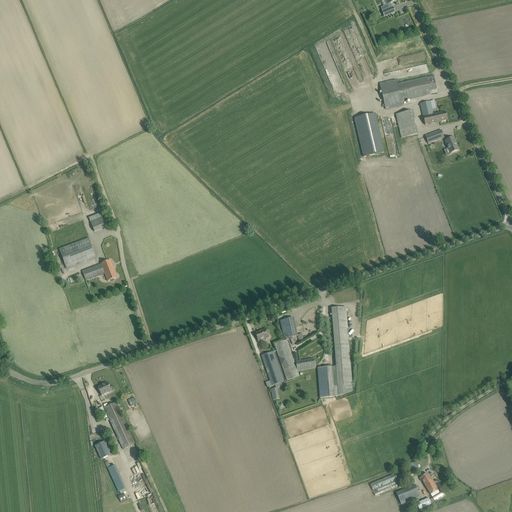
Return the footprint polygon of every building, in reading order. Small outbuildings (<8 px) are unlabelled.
[(384,0),(387,5),(381,8),(382,12),(384,17),(395,12),(393,7),(392,7),(391,4),(396,1),(395,0),(384,0)] [(396,81),(380,84),(383,97),(384,104),(382,105),(383,107),(385,107),(386,110),(402,106),(401,101),(430,94),(438,93),(434,76),(428,77),(427,78),(397,85),(396,81)] [(425,125),(440,122),(447,120),(446,112),(433,115),(432,110),(431,107),(430,101),(425,103),(420,104),(425,125)] [(396,115),(401,138),(418,134),(412,111),(396,115)] [(375,114),(355,118),(364,157),(384,153),(375,114)] [(439,140),(437,132),(425,136),(428,144),(439,140)] [(455,145),(453,138),(445,141),(450,154),(459,150),(457,145),(455,145)] [(104,212),(89,218),(94,232),(110,226),(104,212)] [(67,269),(97,258),(89,237),(59,248),(67,269)] [(117,278),(110,261),(82,271),(86,281),(105,274),(108,281),(117,278)] [(353,391),(346,308),(332,309),(338,387),(339,396),(353,391)] [(297,336),(293,318),(280,321),(284,339),(297,336)] [(261,332),(256,333),(258,341),(259,341),(258,341),(265,338),(265,339),(269,338),(265,329),(261,331),(261,332)] [(294,363),(286,340),(274,344),(287,381),(299,376),(297,370),(315,367),(314,359),(294,363)] [(261,356),(272,386),(284,382),(273,352),(261,356)] [(334,388),(332,367),(318,368),(320,398),(334,397),(339,396),(338,387),(334,388)] [(102,396),(111,391),(107,383),(102,385),(103,386),(98,388),(102,396)] [(277,388),(270,390),(272,398),(279,397),(277,388)] [(137,404),(135,398),(128,401),(131,407),(137,404)] [(104,408),(123,450),(135,444),(116,403),(104,408)] [(95,446),(101,459),(110,455),(104,442),(95,446)] [(416,471),(416,469),(419,468),(419,467),(420,467),(419,464),(419,465),(417,461),(407,466),(410,473),(416,471)] [(115,465),(113,466),(107,469),(118,492),(125,489),(115,465)] [(375,496),(398,487),(395,481),(398,480),(395,474),(370,484),(375,496)] [(427,474),(420,478),(431,495),(438,490),(439,490),(432,478),(430,479),(427,474)] [(396,493),(401,505),(420,497),(415,485),(396,493)] [(443,491),(433,498),(434,500),(444,493),(443,491)] [(124,494),(118,496),(121,503),(127,500),(124,494)] [(429,498),(417,503),(419,509),(431,504),(432,505),(435,504),(433,500),(430,501),(429,498)]
